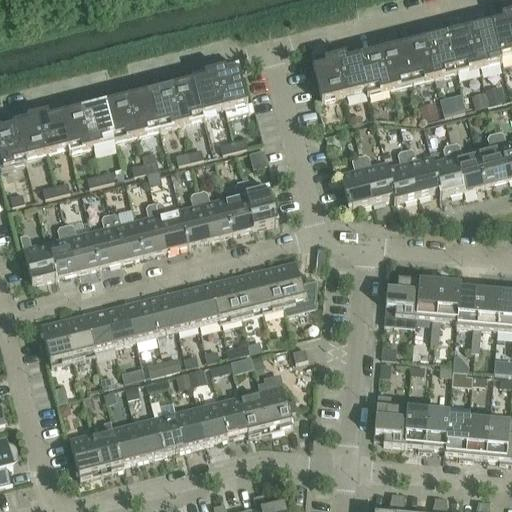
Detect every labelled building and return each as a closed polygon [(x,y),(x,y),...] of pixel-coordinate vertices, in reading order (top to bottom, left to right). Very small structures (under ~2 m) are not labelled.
[(490,24),(501,68),(502,68),(501,63),(511,59),(511,18),(490,24)] [(469,35),(479,73),(501,68),(490,24),(488,24),(490,29),(469,35)] [(447,40),(457,79),(479,73),(469,35),(447,40)] [(425,46),(434,84),(457,79),(447,40),(425,46)] [(434,84),(425,46),(402,51),(412,90),(434,84)] [(412,90),(402,51),(380,57),(390,95),(412,90)] [(357,57),(335,63),(344,102),(365,96),(367,101),(368,101),(357,57)] [(357,57),(368,101),(390,95),(380,57),(359,62),(358,57),(357,57)] [(344,102),(335,63),(312,69),(322,107),(344,102)] [(215,76),(224,115),(227,123),(250,117),(238,71),(215,76)] [(224,115),(215,76),(191,82),(193,87),(194,87),(202,121),(203,120),(224,115)] [(172,92),(181,131),(205,125),(203,120),(202,121),(194,87),(193,87),(172,92)] [(150,98),(159,137),(181,131),(172,92),(150,98)] [(127,104),(137,142),(159,137),(150,98),(127,104)] [(446,117),(462,116),(461,102),(445,104),(446,117)] [(127,104),(105,109),(115,148),(137,142),(127,104)] [(105,109),(83,115),(93,153),(115,148),(105,109)] [(47,159),(68,154),(69,154),(61,120),(62,120),(61,115),(37,121),(47,159)] [(93,153),(83,115),(62,120),(61,120),(69,154),(68,154),(69,159),(93,153)] [(47,159),(37,121),(14,126),(15,131),(16,131),(25,165),(26,165),(47,159)] [(16,131),(15,131),(0,135),(0,163),(3,176),(27,170),(26,165),(25,165),(16,131)] [(495,138),(507,187),(511,185),(511,147),(506,149),(504,139),(500,137),(495,138)] [(507,187),(495,138),(489,140),(487,143),(489,153),(476,156),(485,192),(507,187)] [(233,147),(235,157),(247,154),(245,144),(233,147)] [(235,157),(233,147),(220,151),(223,160),(235,157)] [(450,150),(463,198),(485,192),(476,156),(462,160),(460,150),(456,148),(450,150)] [(445,164),(433,167),(432,167),(439,198),(438,199),(439,204),(463,198),(450,150),(445,151),(443,155),(445,164)] [(411,154),(405,155),(417,204),(438,199),(439,198),(432,167),(433,167),(432,162),(417,166),(414,156),(411,154)] [(188,158),(191,168),(203,165),(201,155),(188,158)] [(400,170),(387,173),(386,173),(394,204),(392,205),(394,210),(417,204),(405,155),(399,157),(397,160),(400,170)] [(191,168),(188,158),(176,162),(178,171),(191,168)] [(360,162),(372,210),(392,205),(394,204),(386,173),(387,173),(386,168),(371,172),(369,162),(365,160),(360,162)] [(372,210),(360,162),(354,163),(352,166),(354,176),(340,179),(349,216),(372,210)] [(144,170),(146,179),(159,176),(156,166),(144,170)] [(146,179),(144,170),(132,173),(134,182),(146,179)] [(99,181),(102,190),(114,187),(112,177),(99,181)] [(102,190),(99,181),(87,184),(89,193),(102,190)] [(242,186),(254,235),(278,229),(268,193),(254,196),(252,187),(248,185),(242,186)] [(223,204),(232,240),(254,235),(242,186),(237,188),(235,191),(237,201),(223,204)] [(55,192),(58,201),(70,198),(68,189),(55,192)] [(58,201),(55,192),(43,195),(45,204),(58,201)] [(204,196),(198,198),(210,246),(232,240),(223,204),(210,207),(207,198),(204,196)] [(193,212),(179,215),(188,251),(210,246),(198,198),(193,199),(191,202),(193,212)] [(10,203),(12,213),(25,209),(23,200),(10,203)] [(154,209),(166,257),(188,251),(179,215),(165,219),(163,209),(160,207),(154,209)] [(149,223),(134,226),(143,262),(166,257),(154,209),(148,210),(146,213),(149,223)] [(115,218),(109,220),(121,268),(143,262),(134,226),(121,230),(118,220),(115,218)] [(90,237),(99,273),(121,268),(109,220),(104,221),(102,225),(104,234),(90,237)] [(71,229),(65,231),(77,279),(99,273),(90,237),(77,241),(74,232),(71,229)] [(60,245),(46,248),(55,285),(77,279),(65,231),(60,232),(58,236),(60,245)] [(55,285),(46,248),(32,252),(29,242),(27,240),(20,242),(23,254),(32,290),(55,285)] [(273,273),(284,315),(286,323),(316,315),(317,286),(301,290),(295,268),(273,273)] [(252,278),(263,320),(284,315),(273,273),(252,278)] [(231,284),(242,325),(263,320),(252,278),(231,284)] [(242,325),(231,284),(210,289),(220,326),(218,327),(219,331),(242,325)] [(416,325),(419,286),(398,284),(397,297),(387,296),(384,332),(415,334),(415,325),(416,325)] [(431,338),(439,339),(440,327),(436,326),(439,288),(419,286),(416,325),(432,326),(431,338)] [(440,327),(456,328),(457,328),(460,294),(460,295),(461,290),(439,288),(436,326),(440,327)] [(189,294),(198,332),(218,327),(220,326),(210,289),(189,294)] [(168,299),(177,337),(198,332),(189,294),(168,299)] [(473,334),(472,346),(480,347),(481,335),(477,335),(480,296),(460,295),(460,294),(457,328),(456,328),(456,333),(473,334)] [(481,335),(497,336),(500,298),(480,296),(477,335),(481,335)] [(511,299),(500,298),(497,336),(511,337),(511,299)] [(147,305),(156,342),(177,337),(168,299),(147,305)] [(147,305),(126,310),(135,348),(156,342),(147,305)] [(135,348),(126,310),(105,315),(114,353),(135,348)] [(114,353),(105,315),(84,320),(93,358),(95,358),(114,353)] [(63,326),(73,367),(96,362),(95,358),(93,358),(84,320),(63,326)] [(73,367),(63,326),(41,331),(51,373),(73,367)] [(439,339),(431,338),(430,350),(438,350),(439,339)] [(270,346),(272,354),(281,352),(279,344),(270,346)] [(225,348),(229,365),(241,362),(239,352),(238,352),(237,345),(225,348)] [(480,347),(472,346),(471,358),(479,359),(480,347)] [(248,350),(250,359),(262,356),(260,347),(248,350)] [(386,350),(381,381),(393,382),(398,352),(386,350)] [(292,358),(295,369),(308,366),(305,355),(292,358)] [(206,360),(208,369),(220,366),(218,356),(206,360)] [(184,365),(186,374),(199,371),(197,362),(184,365)] [(231,368),(234,378),(254,373),(251,363),(231,368)] [(162,368),(166,380),(181,376),(178,364),(162,368)] [(166,380),(162,368),(148,371),(151,384),(166,380)] [(121,380),(124,390),(137,387),(134,377),(121,380)] [(101,385),(103,395),(116,392),(113,382),(101,385)] [(259,397),(270,439),(292,433),(289,419),(297,417),(294,406),(286,408),(279,382),(266,385),(267,393),(259,395),(259,397)] [(55,394),(59,409),(69,407),(65,391),(55,394)] [(248,440),(247,440),(248,444),(270,439),(259,397),(239,402),(248,440)] [(383,450),(404,452),(408,414),(407,414),(408,404),(377,401),(374,441),(384,442),(383,450)] [(227,445),(247,440),(248,440),(239,402),(218,408),(227,445)] [(218,408),(197,413),(206,451),(227,445),(218,408)] [(445,456),(444,456),(444,460),(459,462),(459,465),(465,466),(469,424),(470,414),(450,412),(449,418),(449,422),(448,422),(445,456)] [(491,423),(491,412),(473,412),(473,422),(491,423)] [(197,413),(175,418),(185,456),(206,451),(197,413)] [(418,457),(424,458),(428,416),(408,414),(404,452),(418,453),(418,457)] [(428,416),(424,458),(431,458),(431,455),(444,456),(445,456),(448,422),(449,422),(449,418),(428,416)] [(175,418),(154,424),(164,461),(185,456),(175,418)] [(133,429),(143,467),(164,461),(154,424),(133,429)] [(469,424),(465,466),(472,466),(472,463),(486,464),(489,426),(469,424)] [(499,469),(506,469),(509,428),(489,426),(486,464),(499,465),(499,469)] [(104,436),(91,439),(102,481),(124,475),(123,471),(122,472),(112,434),(111,434),(110,427),(103,429),(104,436)] [(133,429),(112,434),(122,472),(123,471),(143,467),(133,429)] [(102,481),(91,439),(69,445),(80,486),(102,481)] [(0,493),(13,490),(9,477),(13,476),(11,467),(13,466),(15,465),(16,464),(17,462),(18,460),(18,458),(18,456),(17,454),(16,453),(15,451),(14,450),(13,449),(11,449),(9,449),(8,449),(6,449),(5,445),(0,446),(0,493)] [(253,502),(254,508),(265,506),(264,499),(253,502)] [(388,511),(396,511),(397,500),(392,499),(388,511)] [(432,511),(439,511),(440,504),(435,503),(432,511)]
